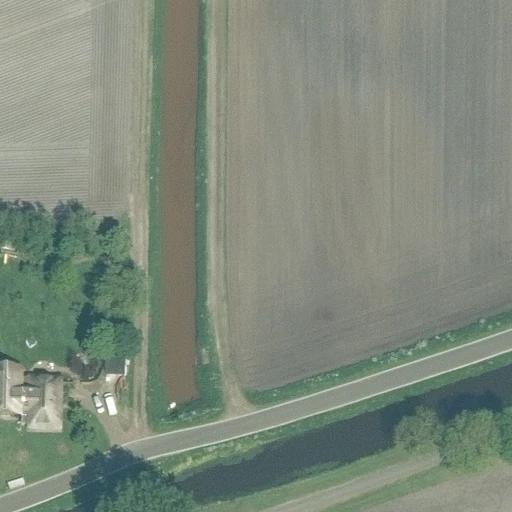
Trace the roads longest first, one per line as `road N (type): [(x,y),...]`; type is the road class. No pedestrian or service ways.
road 1 (unclassified): [(0,508),(141,451),(287,415),(511,341)]
road 2 (track): [(141,451),(143,0)]
road 3 (unclassified): [(285,511),(511,438)]
